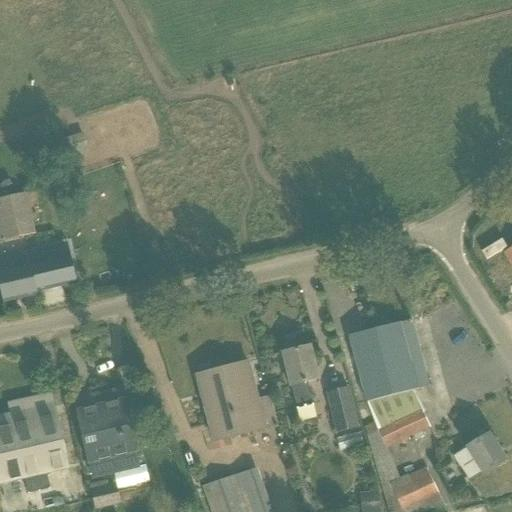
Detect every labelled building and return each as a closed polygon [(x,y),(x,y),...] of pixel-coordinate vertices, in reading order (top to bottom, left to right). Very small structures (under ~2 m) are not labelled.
[(67,131),(40,140),(49,169),(76,160),(67,131)] [(29,194),(0,200),(0,240),(1,243),(38,235),(29,194)] [(38,296),(28,252),(0,259),(0,287),(3,303),(38,296)] [(152,274),(149,264),(143,266),(146,275),(152,274)] [(380,286),(383,298),(394,295),(391,283),(380,286)] [(349,337),(354,356),(367,404),(369,404),(376,423),(365,428),(389,511),(422,511),(444,503),(428,469),(400,479),(388,449),(431,429),(413,391),(429,387),(412,321),(401,324),(400,323),(349,337)] [(310,347),(283,354),(297,411),(314,407),(309,386),(319,383),(310,347)] [(258,402),(248,363),(197,376),(214,444),(268,431),(278,429),(269,399),(258,402)] [(358,430),(348,388),(328,393),(338,435),(358,430)] [(74,401),(87,463),(136,452),(121,390),(74,401)] [(0,483),(69,467),(55,405),(0,418),(0,483)] [(506,461),(490,435),(465,450),(453,458),(468,484),(482,475),(506,461)] [(272,511),(258,470),(203,488),(210,511),(272,511)] [(107,482),(90,486),(96,511),(122,506),(116,483),(107,484),(107,482)] [(361,495),(361,511),(380,511),(379,494),(361,495)]
